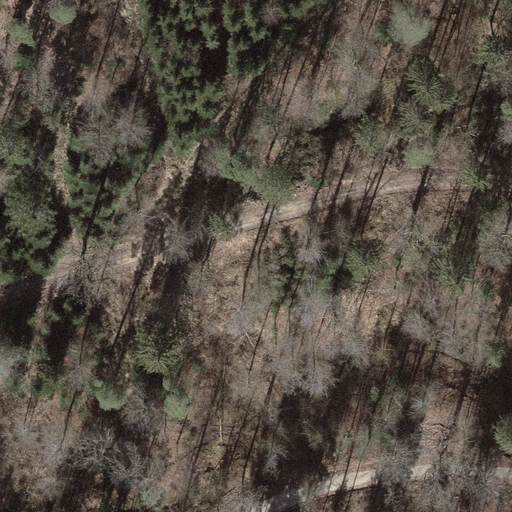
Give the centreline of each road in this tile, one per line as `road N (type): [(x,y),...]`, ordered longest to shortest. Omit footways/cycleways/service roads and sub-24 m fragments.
road 1 (track): [(0,294),(342,191),(395,180),(511,178)]
road 2 (track): [(511,471),(396,470),(334,480),(256,511)]
